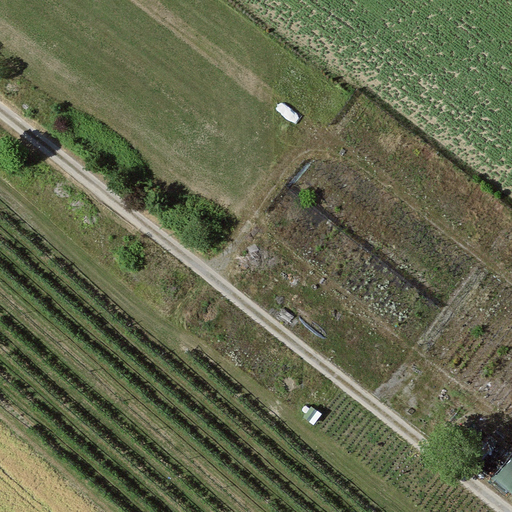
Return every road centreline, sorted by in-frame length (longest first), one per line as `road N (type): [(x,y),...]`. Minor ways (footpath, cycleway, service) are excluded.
road 1 (track): [(0,110),(510,511)]
road 2 (track): [(511,429),(0,30)]
road 3 (track): [(511,282),(329,140),(305,145),(286,161),(211,276)]
road 4 (track): [(329,140),(142,0)]
